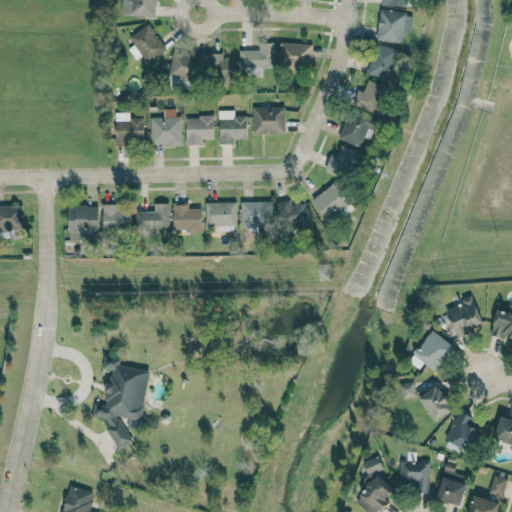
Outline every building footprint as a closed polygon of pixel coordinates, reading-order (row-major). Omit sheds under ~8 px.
[(122,0),(121,15),(155,17),(156,0),(122,0)] [(380,8),(375,38),(402,43),(404,32),(410,33),(413,14),(380,8)] [(134,45),(129,49),(136,59),(143,55),(148,62),(166,49),(149,24),(129,37),(134,45)] [(279,64),(310,67),(313,45),(281,41),(279,64)] [(275,43),(259,43),(259,51),(240,50),(239,67),(274,69),(275,43)] [(391,80),(398,49),(375,44),(368,75),(391,80)] [(204,57),(174,51),(168,75),(198,82),(204,57)] [(236,82),(236,59),(223,59),(223,54),(209,53),(209,81),(236,82)] [(387,86),(368,80),(364,92),(357,89),(352,105),(379,113),(387,86)] [(284,106),(252,107),(252,134),(285,133),(284,106)] [(151,145),(182,144),(181,116),(175,116),(175,109),(164,109),(164,117),(150,117),(151,145)] [(219,144),(234,144),(234,139),(247,139),(246,115),(234,116),(234,110),(218,110),(219,144)] [(359,147),(363,137),(369,140),(377,121),(349,110),(338,138),(359,147)] [(116,146),(130,145),(130,141),(144,141),(144,117),(129,118),(129,112),(115,113),(116,146)] [(186,145),(203,144),(203,139),(214,139),(213,116),(185,116),(186,145)] [(335,157),(331,154),(325,167),(345,177),(358,153),(342,144),(335,157)] [(351,200),(334,181),(311,201),(329,220),(351,200)] [(277,202),(282,229),(310,224),(306,203),(292,205),(291,199),(277,202)] [(241,202),(241,227),(272,226),(271,201),(241,202)] [(235,202),(205,202),(206,224),(218,224),(218,231),(236,231),(235,202)] [(169,203),(155,203),(155,212),(136,212),(135,234),(162,235),(162,227),(169,227),(169,203)] [(118,204),(103,204),(102,230),(129,230),(130,210),(118,210),(118,204)] [(202,231),(202,208),(188,208),(188,204),(173,204),(173,231),(202,231)] [(0,205),(0,231),(23,230),(22,205),(0,205)] [(67,206),(69,239),(99,238),(98,205),(67,206)] [(445,307),(456,338),(468,333),(467,329),(482,324),(473,298),(445,307)] [(511,304),(510,304),(507,312),(497,309),(489,334),(504,339),(505,335),(511,337),(511,304)] [(434,371),(453,347),(432,330),(408,360),(419,368),(423,362),(434,371)] [(149,371),(119,366),(120,359),(104,356),(102,369),(112,370),(110,381),(103,385),(107,393),(105,406),(95,404),(92,416),(102,418),(106,426),(106,428),(118,449),(132,441),(118,416),(128,417),(126,427),(139,429),(149,371)] [(403,399),(417,395),(412,380),(398,385),(403,399)] [(429,419),(450,412),(440,387),(420,394),(429,419)] [(444,440),(470,453),(481,431),(468,425),(472,417),(459,410),(444,440)] [(511,420),(499,417),(494,439),(511,443),(511,420)] [(363,467),(374,477),(353,499),(367,511),(375,511),(395,491),(376,473),(384,466),(373,456),(363,467)] [(429,461),(399,460),(399,490),(429,491),(429,461)] [(459,505),(468,476),(445,469),(436,498),(459,505)] [(507,479),(494,475),(488,493),(502,497),(507,479)] [(94,492),(70,485),(61,511),(94,511),(88,510),(94,492)] [(468,511),(496,511),(499,503),(474,495),(468,511)]
